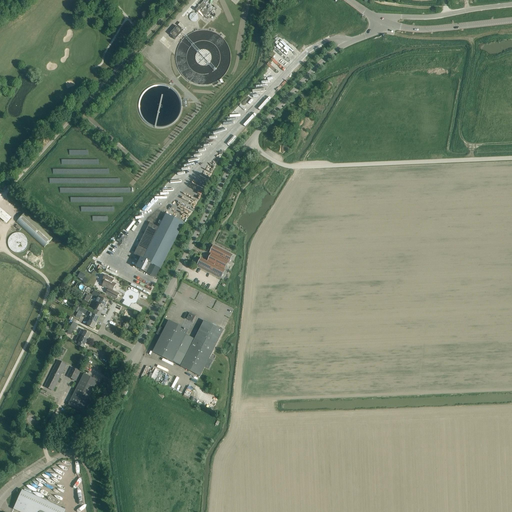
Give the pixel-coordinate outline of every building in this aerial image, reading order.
[(206,20),(207,19),(208,19),(209,19),(209,18),(209,17),(208,17),(207,16),(214,9),(215,9),(215,10),(216,10),(217,9),(216,8),(214,6),(213,8),(207,3),(208,2),(209,1),(209,0),(208,0),(204,0),(195,10),(198,13),(204,18),(203,19),(204,20),(205,19),(206,20)] [(169,34),(173,37),(173,38),(175,40),(175,39),(183,31),(177,26),(169,34)] [(0,217),(6,223),(7,223),(11,218),(0,207),(0,217)] [(16,222),(33,238),(44,248),(53,238),(25,213),(16,222)] [(141,259),(137,268),(155,278),(183,223),(166,214),(159,228),(150,223),(134,255),(141,259)] [(8,245),(9,248),(11,251),(14,252),(17,253),(20,252),(23,251),(25,249),(27,247),(28,243),(28,240),(26,237),(24,234),(21,232),(18,232),(14,232),(12,234),(9,236),(8,239),(7,242),(8,245)] [(201,258),(197,265),(221,278),(225,270),(224,270),(228,262),(229,263),(233,255),(213,245),(209,253),(211,253),(210,255),(210,254),(209,256),(210,256),(207,261),(201,258)] [(104,282),(102,286),(108,289),(106,293),(116,298),(119,294),(114,291),(114,292),(112,291),(116,284),(112,282),(112,281),(111,281),(112,278),(106,275),(105,275),(102,281),(103,281),(104,282)] [(60,294),(57,299),(62,302),(65,297),(65,296),(60,293),(60,294)] [(98,304),(104,307),(107,301),(105,300),(101,298),(103,295),(100,294),(98,297),(95,302),(98,304)] [(95,309),(94,312),(100,315),(101,313),(104,307),(98,304),(96,307),(95,306),(93,309),(95,309)] [(186,319),(192,322),(195,316),(189,313),(186,319)] [(91,314),(89,317),(91,317),(89,320),(96,324),(99,318),(93,314),(92,314),(91,314)] [(93,329),(96,324),(89,320),(87,326),(93,329)] [(152,352),(172,362),(186,335),(188,330),(169,321),(164,329),(160,327),(156,334),(161,336),(152,352)] [(186,335),(172,362),(173,362),(181,366),(180,367),(185,369),(196,375),(200,377),(222,333),(223,331),(219,329),(208,323),(204,321),(200,328),(194,339),(187,336),(186,335)] [(79,332),(78,335),(88,340),(91,334),(84,331),(83,334),(79,332)] [(78,335),(74,342),(78,344),(78,345),(78,346),(84,349),(87,343),(86,343),(88,340),(78,335)] [(44,386),(53,391),(66,365),(57,361),(44,386)] [(71,368),(67,376),(76,381),(80,372),(71,368)] [(81,412),(97,381),(84,374),(68,406),(81,412)] [(22,490),(14,509),(19,511),(63,511),(65,510),(22,490)]
